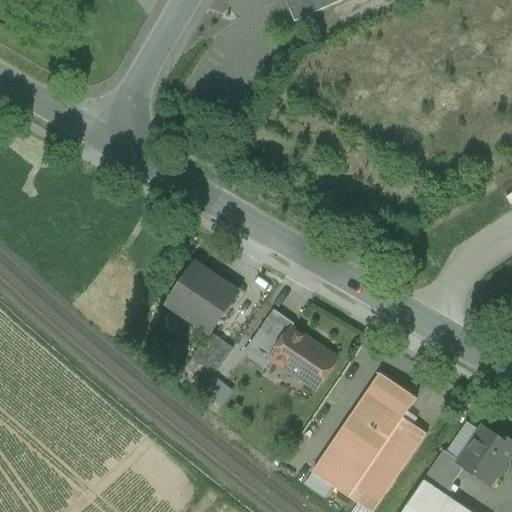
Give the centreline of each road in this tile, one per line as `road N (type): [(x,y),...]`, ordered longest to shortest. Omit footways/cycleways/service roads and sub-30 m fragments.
road 1 (residential): [(105,141),(511,374)]
road 2 (residential): [(186,0),(105,141)]
road 3 (residential): [(0,78),(105,141)]
